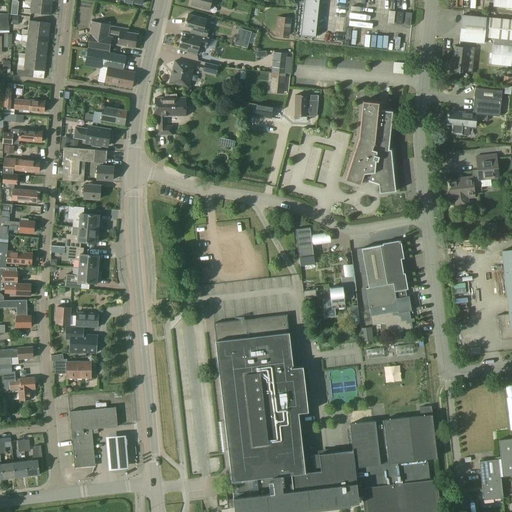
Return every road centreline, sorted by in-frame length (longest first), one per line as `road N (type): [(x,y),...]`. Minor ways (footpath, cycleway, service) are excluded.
road 1 (residential): [(50,427),(42,281),(69,0)]
road 2 (residential): [(132,171),(292,205),(346,230),(426,218)]
road 3 (residential): [(426,218),(446,374),(511,367)]
road 4 (residential): [(426,218),(419,133),(431,0)]
road 5 (unclassified): [(156,488),(138,308)]
road 6 (unclassified): [(132,171),(163,0)]
road 7 (unclassified): [(138,308),(132,171)]
